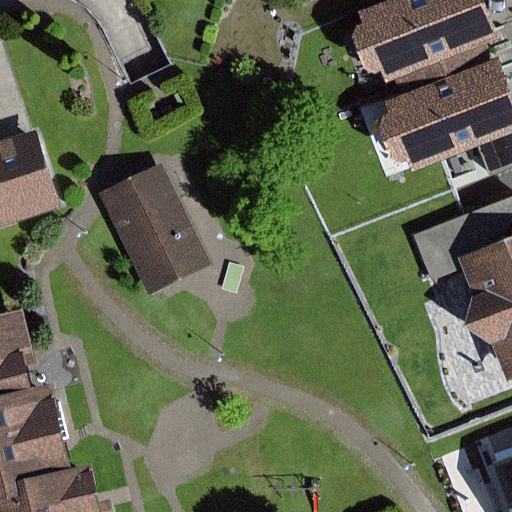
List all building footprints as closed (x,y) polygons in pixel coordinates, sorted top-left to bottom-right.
[(504,39),(487,0),(407,0),(367,17),(370,26),(363,29),(360,40),(373,71),(384,76),(388,74),(391,83),(404,77),(406,86),(491,51),(488,45),(504,39)] [(511,137),(511,68),(506,53),(494,58),(491,51),(406,86),(409,92),(392,99),(397,112),(391,114),(386,124),(400,156),(410,160),(416,158),(423,175),(511,137)] [(0,232),(61,212),(34,130),(0,141),(0,232)] [(226,259),(175,161),(120,190),(170,288),(226,259)] [(459,259),(511,238),(511,198),(413,237),(426,272),(459,259)] [(511,381),(511,238),(459,259),(473,295),(459,330),(493,344),(508,383),(511,381)] [(0,407),(42,397),(21,312),(0,316),(0,407)] [(0,488),(69,472),(51,395),(42,397),(0,407),(0,488)] [(511,511),(511,458),(492,466),(509,511),(511,511)] [(0,511),(113,511),(101,464),(69,472),(0,488),(0,511)]
